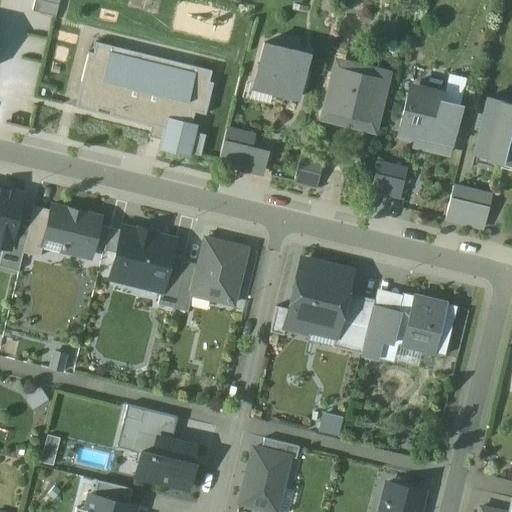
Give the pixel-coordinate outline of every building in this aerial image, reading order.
[(35,0),(32,12),(55,18),(59,0),(35,0)] [(192,155),(200,157),(205,135),(196,133),(198,125),(192,124),(194,113),(206,116),(214,83),(209,82),(212,71),(194,67),(192,73),(112,54),(113,47),(96,42),(93,54),(89,53),(75,108),(164,130),(158,151),(191,159),(192,155)] [(308,55),(264,44),(253,88),(297,99),(308,55)] [(364,74),(335,67),(324,112),(353,119),(351,127),(374,133),(388,74),(365,68),(364,74)] [(444,95),(410,86),(399,131),(416,135),(413,146),(446,154),(449,154),(460,107),(442,102),(444,95)] [(511,104),(487,99),(474,155),(511,163),(511,104)] [(260,170),(266,144),(227,134),(220,160),(260,170)] [(321,162),(301,157),(295,179),(315,184),(321,162)] [(405,172),(380,166),(373,191),(398,197),(405,172)] [(491,197),(453,188),(445,220),(483,229),(491,197)] [(2,195),(0,194),(0,246),(3,247),(9,249),(15,225),(22,195),(7,191),(3,193),(2,195)] [(99,217),(51,206),(50,211),(43,239),(44,240),(42,245),(90,257),(99,217)] [(50,211),(34,207),(28,228),(22,253),(23,253),(39,257),(42,245),(44,240),(43,239),(50,211)] [(15,225),(9,249),(3,247),(0,258),(0,267),(18,272),(23,253),(22,253),(28,228),(15,225)] [(138,228),(137,231),(122,227),(121,231),(115,254),(111,270),(126,274),(125,281),(146,286),(148,279),(163,283),(164,283),(171,256),(175,240),(153,235),(153,231),(138,228)] [(121,231),(110,228),(104,251),(115,254),(121,231)] [(246,249),(204,239),(198,266),(192,288),(193,288),(192,295),(233,305),(246,249)] [(184,262),(185,259),(171,256),(164,283),(163,283),(157,305),(173,309),(184,262)] [(351,273),(301,261),(289,311),(286,324),(336,336),(346,294),(351,273)] [(184,262),(173,309),(188,313),(192,295),(193,288),(192,288),(198,266),(184,262)] [(374,301),(346,294),(336,336),(332,350),(360,357),(361,355),(372,307),(374,301)] [(427,299),(415,296),(415,297),(402,294),(398,313),(393,331),(383,328),(380,341),(444,357),(457,307),(427,299)] [(286,324),(289,311),(276,307),(270,333),(283,336),(286,324)] [(398,313),(372,307),(361,355),(376,359),(380,341),(383,328),(393,331),(398,313)] [(62,371),(65,356),(53,353),(49,368),(62,371)] [(35,406),(47,398),(41,389),(29,396),(35,406)] [(127,406),(117,448),(141,454),(146,434),(172,441),(178,419),(127,406)] [(344,417),(324,413),(320,429),(340,434),(344,417)] [(449,431),(443,429),(440,441),(446,442),(449,431)] [(141,454),(135,477),(188,491),(194,465),(191,464),(196,447),(172,441),(146,434),(141,454)] [(299,447),(264,439),(261,451),(289,457),(296,459),(299,447)] [(261,451),(253,449),(240,503),(275,511),(289,457),(261,451)] [(404,481),(398,480),(393,483),(392,485),(388,483),(380,511),(418,511),(424,492),(406,488),(407,486),(404,481)] [(97,481),(93,496),(128,505),(132,489),(97,481)] [(85,511),(134,511),(136,506),(128,505),(93,496),(89,495),(85,511)]
